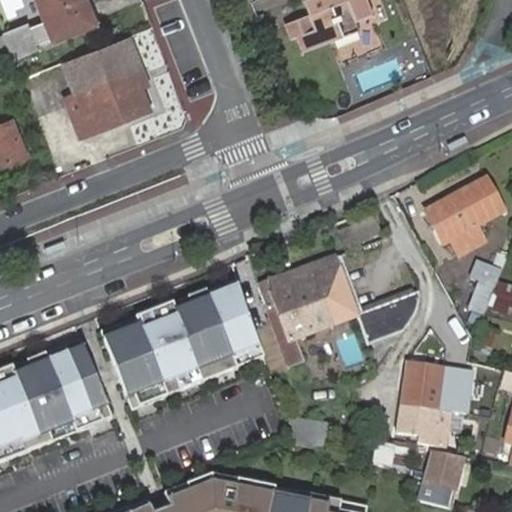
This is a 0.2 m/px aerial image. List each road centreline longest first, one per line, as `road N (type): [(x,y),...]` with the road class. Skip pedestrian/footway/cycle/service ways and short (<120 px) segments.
road 1 (primary): [(268,195),(0,302)]
road 2 (residential): [(246,128),(0,226)]
road 3 (primary): [(511,91),(268,195)]
road 4 (residential): [(246,128),(195,0)]
